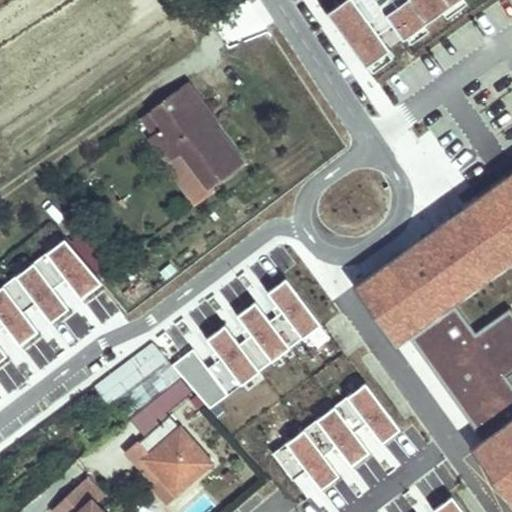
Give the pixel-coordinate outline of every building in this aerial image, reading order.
[(338,0),(323,11),(362,69),(395,47),(393,44),(459,0),(338,0)] [(211,189),(242,164),(210,122),(206,116),(210,113),(187,83),(151,110),(164,127),(154,134),(150,138),(169,163),(183,152),(211,189)] [(164,127),(151,110),(142,118),(154,134),(164,127)] [(210,113),(206,116),(210,122),(214,119),(210,113)] [(168,168),(195,205),(210,194),(211,189),(183,152),(169,163),(168,168)] [(511,502),(511,381),(508,376),(511,372),(511,314),(509,311),(474,336),(452,306),(511,262),(511,173),(356,286),(398,344),(410,335),(485,439),(472,448),(511,502)] [(239,344),(225,325),(207,339),(222,357),(207,369),(192,350),(175,364),(210,409),(320,323),(286,279),(267,293),(281,311),(269,321),(255,302),(237,316),(252,334),(239,344)] [(311,290),(303,297),(320,319),(328,312),(311,290)] [(284,373),(296,393),(338,369),(326,349),(284,373)] [(167,503),(213,463),(168,413),(192,391),(180,377),(132,419),(147,436),(128,453),(154,483),(152,486),(167,503)] [(365,382),(270,453),(290,479),(306,467),(321,486),(338,474),(323,454),(336,444),(352,466),(369,453),(353,431),(367,421),(382,441),(399,428),(365,382)] [(103,511),(78,485),(53,509),(55,511),(103,511)] [(465,511),(452,495),(434,509),(436,511),(465,511)]
